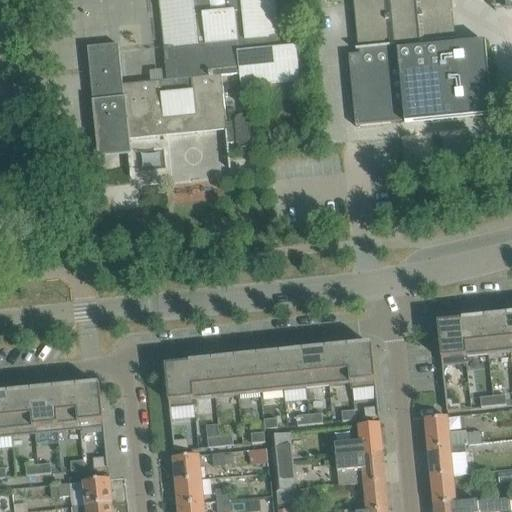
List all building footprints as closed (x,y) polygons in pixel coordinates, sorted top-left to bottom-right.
[(88,49),(90,72),(98,151),(128,148),(131,180),(132,179),(128,141),(225,131),(229,170),(231,170),(228,144),(234,144),(236,147),(239,150),(243,151),(247,151),(250,148),(253,145),(254,141),(253,138),(251,134),(250,130),(250,123),(249,119),(247,117),(243,115),(240,115),(237,117),(234,119),(233,123),(226,123),(222,77),(239,75),(241,88),(300,82),(296,47),(280,49),(275,0),(159,0),(167,81),(123,86),(119,46),(116,46),(117,47),(90,50),(90,49),(88,49)] [(511,0),(353,0),(356,34),(360,33),(362,50),(356,50),(356,51),(359,51),(360,55),(349,56),(356,127),(396,123),(395,120),(404,119),(404,120),(405,120),(405,122),(491,114),(484,44),(456,47),(456,45),(456,46),(455,42),(458,41),(457,40),(451,41),(450,25),(454,24),(452,1),(448,2),(447,0),(504,0),(506,10),(511,8),(511,0)] [(484,320),(488,356),(511,354),(507,318),(484,320)] [(488,356),(484,320),(462,322),(465,359),(467,358),(488,356)] [(465,359),(462,322),(438,325),(442,367),(468,364),(467,358),(465,359)] [(353,391),(376,389),(372,346),(348,349),(353,391)] [(325,351),(329,387),(350,385),(351,391),(353,391),(348,349),(325,351)] [(306,390),(329,387),(325,351),(303,353),(306,390)] [(284,392),(306,390),(303,353),(280,356),(284,392)] [(257,358),(261,394),(284,392),(280,356),(257,358)] [(235,361),(238,397),(261,394),(257,358),(235,361)] [(216,399),(238,397),(235,361),(212,363),(216,399)] [(195,401),(216,399),(212,363),(189,365),(194,407),(195,407),(195,401)] [(194,407),(189,365),(165,368),(170,410),(194,407)] [(80,431),(104,429),(100,386),(76,389),(80,431)] [(53,391),(58,433),(80,431),(76,389),(53,391)] [(35,436),(58,433),(53,391),(31,393),(35,436)] [(8,396),(12,438),(35,436),(31,393),(8,396)] [(0,396),(0,439),(12,438),(8,396),(0,396)] [(505,396),(493,398),(494,407),(506,406),(505,396)] [(480,399),(481,409),(494,407),(493,398),(480,399)] [(460,400),(446,401),(447,412),(461,411),(460,400)] [(380,419),(379,408),(364,410),(365,420),(380,419)] [(343,423),(356,421),(355,412),(342,413),(343,423)] [(322,415),(309,416),(310,426),(323,425),(322,415)] [(297,418),(298,427),(310,426),(309,416),(297,418)] [(447,419),(444,419),(426,421),(428,450),(449,448),(447,419)] [(265,431),(278,429),(277,420),(264,421),(265,431)] [(383,455),(380,426),(358,428),(360,444),(334,446),(336,459),(383,455)] [(251,435),(252,445),(265,444),(264,434),(251,435)] [(481,434),(467,435),(468,447),(482,446),(481,434)] [(293,464),(289,435),(271,437),(274,466),(293,464)] [(220,439),(221,448),(233,447),(232,437),(220,439)] [(220,439),(207,440),(208,450),(221,448),(220,439)] [(174,453),(189,452),(188,441),(173,442),(174,453)] [(452,476),(450,457),(466,455),(465,447),(449,448),(428,450),(431,478),(452,476)] [(212,456),(214,469),(226,468),(225,455),(212,456)] [(386,483),(383,455),(336,459),(337,474),(341,474),(342,487),(364,485),(386,483)] [(198,457),(193,458),(174,460),(176,484),(201,481),(198,457)] [(93,460),(94,471),(109,469),(107,458),(93,460)] [(70,463),(71,473),(84,472),(84,462),(70,463)] [(296,492),(293,464),(274,466),(277,494),(296,492)] [(52,475),(51,465),(38,466),(39,476),(52,475)] [(26,468),(27,477),(39,476),(38,466),(26,468)] [(455,505),(452,476),(431,478),(434,507),(455,505)] [(112,505),(110,481),(85,484),(87,508),(112,505)] [(203,505),(201,481),(176,484),(178,507),(203,505)] [(385,511),(388,511),(386,483),(364,485),(366,511),(385,511)] [(71,486),(50,488),(52,501),(72,498),(71,486)] [(216,491),(217,503),(229,502),(228,490),(216,491)] [(298,505),(298,497),(297,492),(296,492),(277,494),(276,494),(278,506),(298,505)] [(511,511),(510,499),(488,501),(489,511),(511,511)] [(230,511),(229,502),(217,503),(217,511),(230,511)] [(479,511),(479,502),(455,505),(434,507),(434,511),(479,511)] [(217,511),(217,503),(203,505),(178,507),(178,511),(217,511)]
